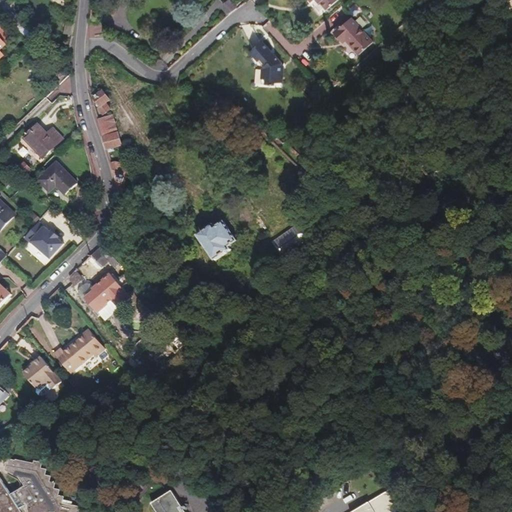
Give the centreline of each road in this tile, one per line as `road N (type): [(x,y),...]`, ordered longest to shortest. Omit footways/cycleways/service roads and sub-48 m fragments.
road 1 (residential): [(0,341),(100,239),(109,219),(81,90),(83,0)]
road 2 (track): [(246,226),(177,180),(79,42)]
